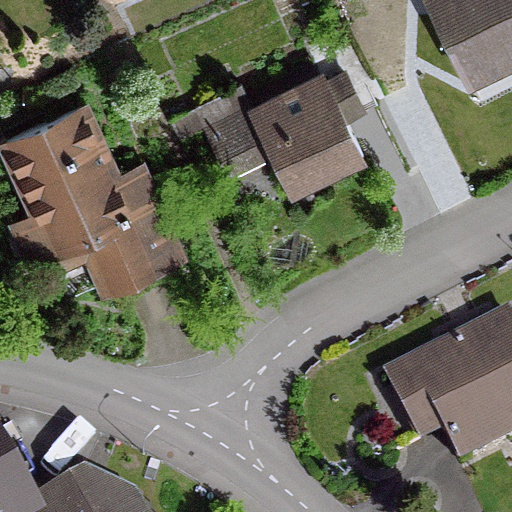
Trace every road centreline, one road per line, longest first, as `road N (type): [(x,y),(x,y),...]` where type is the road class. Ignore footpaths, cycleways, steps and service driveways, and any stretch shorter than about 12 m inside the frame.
road 1 (residential): [(191,423),(271,348),(375,282),(511,215)]
road 2 (residential): [(0,362),(191,423)]
road 3 (residential): [(191,423),(248,459),(306,511)]
